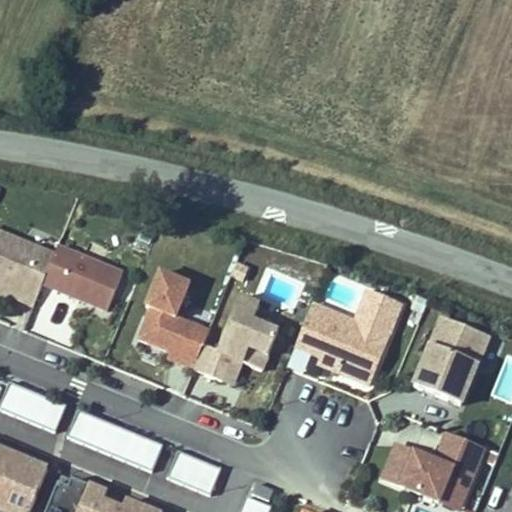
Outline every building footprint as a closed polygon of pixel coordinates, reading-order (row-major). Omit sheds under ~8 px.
[(51,264),(0,244),(0,295),(17,302),(15,308),(32,314),(40,293),(51,264)] [(106,318),(120,280),(54,255),(51,264),(40,293),(106,318)] [(207,337),(173,324),(185,291),(156,280),(143,314),(148,316),(136,347),(169,359),(178,363),(176,368),(192,374),(201,352),(207,337)] [(17,302),(0,295),(0,302),(15,308),(17,302)] [(367,389),(398,307),(364,295),(350,331),(323,321),(327,312),(311,306),(294,349),(309,355),(308,359),(334,369),(332,375),(367,389)] [(260,376),(276,337),(250,327),(256,311),(237,303),(216,357),(201,352),(192,374),(191,377),(221,388),(230,364),(260,376)] [(350,331),(354,322),(327,312),(323,321),(350,331)] [(459,407),(484,339),(438,322),(412,390),(459,407)] [(309,355),(294,349),(293,353),(308,359),(309,355)] [(176,368),(178,363),(169,359),(167,365),(176,368)] [(332,375),(334,369),(318,363),(316,369),(332,375)] [(0,412),(0,420),(12,425),(22,399),(8,393),(0,412)] [(12,425),(26,430),(36,404),(22,399),(12,425)] [(26,430),(40,436),(50,409),(36,404),(26,430)] [(40,436),(55,442),(65,415),(50,409),(40,436)] [(67,446),(81,452),(92,425),(77,420),(67,446)] [(81,452),(95,457),(106,431),(92,425),(81,452)] [(95,457),(109,463),(120,436),(106,431),(95,457)] [(435,465),(395,449),(382,482),(439,505),(442,496),(463,504),(484,450),(447,435),(435,465)] [(109,463),(123,468),(134,442),(120,436),(109,463)] [(123,468),(137,474),(148,447),(134,442),(123,468)] [(137,474),(152,479),(162,453),(148,447),(137,474)] [(168,485),(182,491),(192,464),(178,459),(168,485)] [(0,493),(0,478),(6,463),(0,460),(0,511),(34,511),(48,479),(19,468),(7,497),(0,493)] [(182,491),(196,496),(207,470),(192,464),(182,491)] [(207,470),(196,496),(211,502),(221,475),(207,470)] [(69,496),(73,488),(62,483),(58,492),(69,496)] [(134,511),(127,509),(125,511),(108,511),(105,510),(108,502),(73,488),(69,496),(58,492),(50,511),(134,511)] [(269,506),(273,496),(256,489),(252,499),(269,506)] [(457,511),(460,511),(463,504),(442,496),(439,505),(457,511)] [(108,511),(125,511),(127,509),(108,502),(105,510),(108,511)] [(270,511),(247,503),(243,511),(270,511)]
